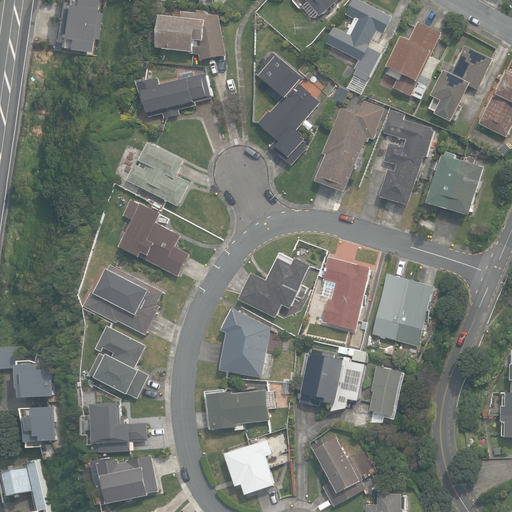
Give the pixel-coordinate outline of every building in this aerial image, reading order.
[(98,38),(101,13),(94,12),(95,0),(64,0),(58,47),(88,51),(90,37),(98,38)] [(307,0),(322,17),(341,0),(307,0)] [(349,87),(363,94),(388,44),(381,41),(394,15),(365,0),(355,0),(349,13),(359,19),(352,33),(337,25),(329,41),(362,58),(357,67),(359,68),(349,87)] [(202,55),(203,61),(228,56),(221,16),(209,15),(209,12),(199,11),(198,13),(184,12),(184,18),(163,16),(160,49),(190,52),(191,54),(195,54),(202,55)] [(424,76),(444,33),(420,22),(412,40),(405,37),(390,68),(392,69),(390,74),(400,79),(395,88),(413,97),(414,95),(423,100),(433,80),(424,76)] [(438,115),(454,122),(455,120),(457,121),(464,107),(463,106),(472,86),(480,90),(495,59),(467,46),(454,73),(447,70),(434,96),(444,101),(438,115)] [(272,148),(293,166),(308,149),(303,144),(307,140),(304,137),(305,136),(299,130),(323,102),(301,83),(306,78),(275,52),(263,66),(264,67),(258,74),(285,98),(273,113),(271,111),(260,124),(279,140),(272,148)] [(482,124),(509,137),(511,131),(511,72),(508,70),(498,90),(500,91),(496,97),(495,96),(482,124)] [(165,110),(167,119),(183,115),(181,109),(198,105),(198,102),(214,99),(208,73),(195,76),(195,73),(182,76),(183,79),(162,84),(160,78),(140,83),(143,96),(146,96),(150,114),(165,110)] [(378,132),(387,109),(366,101),(361,115),(343,109),(325,154),(329,155),(319,181),(348,193),(357,169),(358,170),(360,166),(358,166),(368,142),(370,142),(371,138),(376,140),(379,132),(378,132)] [(382,197),(412,206),(426,156),(429,157),(436,131),(434,130),(434,128),(405,120),(406,114),(392,110),(385,133),(408,140),(406,148),(391,143),(386,161),(399,165),(397,172),(390,170),(382,197)] [(304,125),(310,130),(314,126),(308,120),(304,125)] [(130,180),(181,207),(192,185),(179,178),(188,161),(156,144),(153,142),(143,161),(150,165),(148,170),(138,165),(130,180)] [(506,144),(500,151),(505,156),(511,148),(506,144)] [(430,203),(473,215),(487,167),(463,160),(465,154),(448,149),(446,156),(443,156),(430,203)] [(123,247),(181,278),(193,254),(178,246),(183,236),(160,224),(165,214),(146,204),(145,206),(134,200),(126,215),(137,221),(123,247)] [(325,321),(359,330),(375,268),(333,257),(327,280),(338,283),(333,299),(330,299),(325,321)] [(243,300),(279,317),(285,305),(293,309),(315,265),(299,258),(296,265),(282,258),(271,280),(256,273),(243,300)] [(120,320),(148,335),(163,306),(159,304),(166,291),(113,264),(98,293),(105,297),(97,312),(119,323),(120,320)] [(375,334),(421,346),(437,286),(391,274),(375,334)] [(223,370),(265,378),(274,328),(237,308),(225,330),(230,333),(223,370)] [(91,374),(140,399),(152,375),(138,368),(149,346),(114,327),(110,325),(98,349),(104,352),(106,348),(117,353),(115,356),(110,354),(109,356),(102,353),(91,374)] [(23,356),(22,347),(0,348),(0,353),(1,370),(21,368),(23,389),(26,389),(27,399),(34,398),(34,408),(25,409),(26,421),(28,421),(30,448),(44,447),(44,442),(60,441),(57,407),(51,407),(51,397),(57,396),(55,369),(49,370),(48,364),(42,364),(41,355),(23,356)] [(355,360),(368,363),(370,353),(341,347),(340,354),(355,357),(355,360)] [(303,402),(318,406),(319,400),(339,404),(344,382),(347,382),(349,373),(346,373),(349,360),(345,359),(346,356),(338,355),(338,353),(315,348),(303,402)] [(372,410),(398,415),(407,372),(379,366),(374,391),(376,391),(372,410)] [(283,392),(290,393),(292,383),(285,382),(283,392)] [(239,427),(240,430),(247,429),(246,423),(272,420),(270,406),(278,405),(276,391),(269,392),(268,389),(237,393),(236,391),(211,394),(215,430),(239,427)] [(102,443),(103,453),(134,451),(133,442),(151,441),(150,423),(128,424),(128,417),(123,417),(122,403),(94,404),(95,416),(83,417),(84,435),(89,434),(89,430),(96,430),(97,443),(102,443)] [(325,486),(336,507),(368,489),(363,479),(361,480),(357,471),(359,470),(351,456),(350,456),(337,433),(315,446),(332,476),(325,486)] [(246,484),(249,494),(278,484),(269,456),(275,454),(270,440),(229,454),(240,486),(246,484)] [(100,485),(105,505),(153,495),(152,493),(161,491),(154,456),(129,461),(130,462),(122,463),(121,459),(115,460),(114,457),(93,461),(98,485),(100,485)] [(49,511),(39,462),(5,469),(10,496),(34,491),(38,511),(34,511),(49,511)] [(407,511),(408,508),(406,508),(407,492),(381,492),(381,503),(369,502),(368,511),(407,511)]
